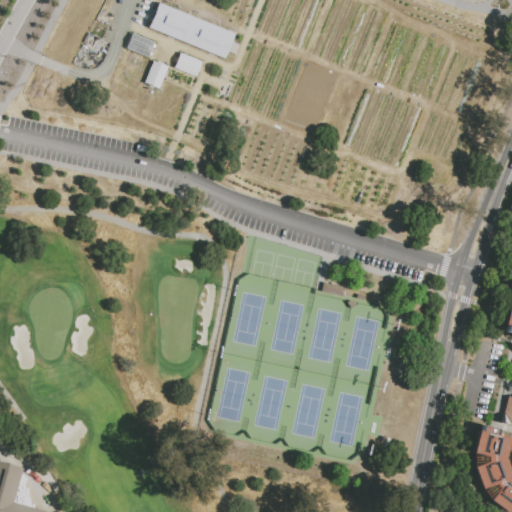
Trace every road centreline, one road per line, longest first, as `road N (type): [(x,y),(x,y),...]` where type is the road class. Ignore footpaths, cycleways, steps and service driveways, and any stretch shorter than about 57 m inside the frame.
road 1 (residential): [(145,162),(248,205),(471,275)]
road 2 (tertiary): [(446,348),(416,511)]
road 3 (tertiary): [(491,198),(460,272),(446,348)]
road 4 (tertiary): [(446,348),(491,198)]
road 5 (residential): [(0,134),(145,162)]
